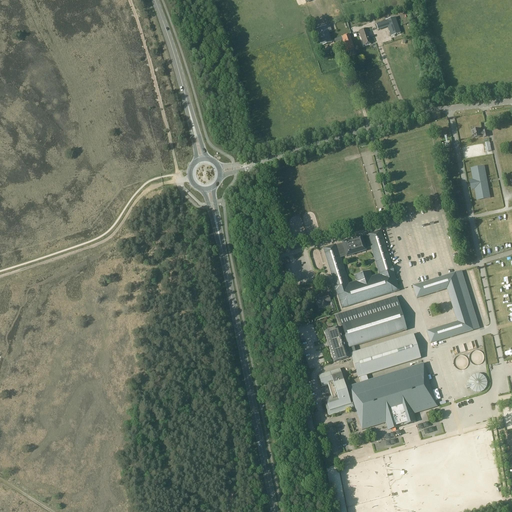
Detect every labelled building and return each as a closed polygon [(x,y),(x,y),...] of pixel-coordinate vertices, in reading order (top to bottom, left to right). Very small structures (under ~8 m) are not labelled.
[(326,26),(315,30),(320,47),(332,43),(326,26)] [(366,29),(359,32),(363,46),(371,43),(366,29)] [(341,36),(343,41),(347,52),(354,49),(349,34),(341,36)] [(482,129),(472,131),(473,138),(483,136),(484,137),(488,136),(487,131),(486,131),(483,132),(482,129)] [(477,200),(490,198),(484,167),(471,169),(473,180),(470,181),(472,190),(475,189),(477,200)] [(342,243),(342,244),(335,246),(335,245),(323,249),(334,285),(335,291),(336,291),(341,309),(399,291),(393,273),(394,272),(392,267),(380,231),(368,235),(362,238),(361,237),(361,236),(361,237),(353,239),(352,239),(353,239),(350,240),(342,242),(342,243)] [(431,344),(473,330),(469,318),(459,285),(455,273),(413,286),(417,299),(447,289),(457,322),(427,332),(431,344)] [(330,302),(328,294),(316,297),(318,305),(321,304),(322,307),(327,305),(326,303),(330,302)] [(396,297),(338,315),(349,348),(353,347),(406,330),(406,331),(405,325),(398,303),(396,297)] [(338,315),(335,316),(339,328),(347,357),(348,357),(351,356),(350,354),(349,348),(338,315)] [(339,328),(324,332),(328,343),(328,342),(329,346),(334,363),(348,358),(347,357),(339,328)] [(355,352),(350,354),(351,356),(357,376),(358,378),(359,378),(366,375),(420,359),(413,335),(355,352)] [(349,387),(348,387),(348,388),(361,429),(362,430),(363,430),(380,425),(384,423),(385,423),(388,430),(399,427),(398,425),(404,424),(404,425),(415,422),(413,414),(414,414),(436,407),(437,407),(436,406),(423,365),(424,365),(423,364),(422,364),(368,381),(361,383),(349,387)] [(328,384),(332,397),(326,399),(327,405),(325,406),(328,415),(353,407),(351,400),(349,400),(340,370),(319,376),(318,376),(322,386),(328,384)] [(468,382),(468,385),(466,386),(467,389),(469,389),(470,390),(470,391),(472,392),(473,393),(475,393),(478,394),(480,393),(481,393),(483,391),(484,390),(485,389),(486,387),(487,386),(487,383),(486,381),(485,379),(485,378),(483,377),(482,376),(480,375),(478,374),(476,375),(475,375),(473,375),(472,376),(470,378),(469,379),(468,381),(468,382)] [(366,375),(359,378),(361,383),(368,381),(366,375)] [(439,392),(447,390),(445,383),(437,385),(439,392)] [(367,451),(363,452),(364,458),(381,453),(378,443),(366,446),(367,451)] [(335,467),(326,469),(331,496),(341,494),(335,467)] [(344,511),(341,494),(331,496),(334,511),(344,511)]
